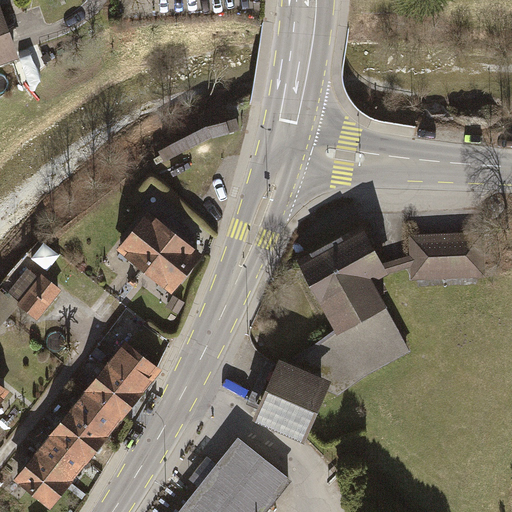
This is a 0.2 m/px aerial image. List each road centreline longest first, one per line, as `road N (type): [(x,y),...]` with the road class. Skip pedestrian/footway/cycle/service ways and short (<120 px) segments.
road 1 (primary): [(113,511),(206,347),(285,144)]
road 2 (tertiary): [(511,167),(285,144)]
road 3 (primary): [(285,144),(309,0)]
